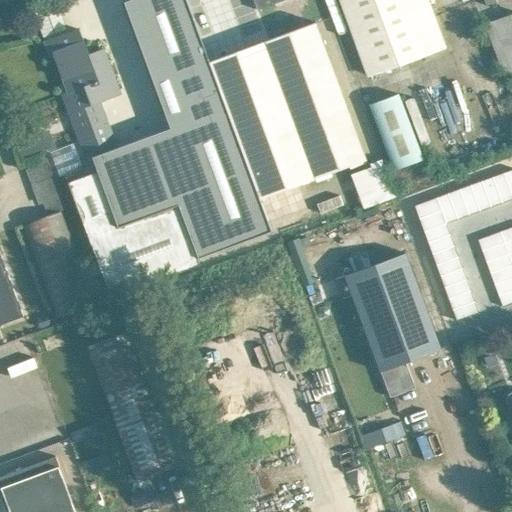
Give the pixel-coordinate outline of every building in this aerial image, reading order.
[(117,146),(94,154),(99,169),(119,222),(177,201),(199,258),(274,231),(262,198),(210,62),(187,0),(126,0),(123,1),(169,127),(117,146)] [(254,0),(258,10),(284,0),(254,0)] [(340,0),(343,8),(365,0),(340,0)] [(365,0),(343,8),(367,74),(427,53),(446,47),(428,0),(365,0)] [(511,72),(511,13),(485,23),(504,76),(511,72)] [(366,160),(323,41),(316,22),(210,62),(262,198),(366,160)] [(79,29),(45,41),(50,55),(55,53),(69,92),(84,132),(77,135),(86,157),(94,154),(117,146),(107,119),(104,120),(97,101),(119,93),(110,69),(104,50),(86,56),(82,47),(85,46),(79,29)] [(424,160),(399,93),(370,104),(395,170),(424,160)] [(473,102),(484,137),(497,132),(487,98),(473,102)] [(452,112),(429,121),(438,144),(461,136),(452,112)] [(28,117),(9,124),(23,160),(55,148),(49,130),(34,135),(28,117)] [(26,165),(27,169),(39,205),(44,204),(47,214),(65,208),(47,158),(26,165)] [(351,174),(364,209),(397,196),(383,159),(370,164),(371,166),(351,174)] [(511,168),(503,172),(511,194),(511,168)] [(99,169),(69,180),(111,297),(201,264),(199,258),(177,201),(119,222),(99,169)] [(511,198),(511,194),(503,172),(492,176),(502,202),(511,198)] [(492,176),(481,180),(491,206),(502,202),(492,176)] [(491,206),(481,180),(470,184),(480,210),(491,206)] [(480,210),(470,184),(459,189),(468,215),(480,210)] [(468,215),(459,189),(447,193),(457,219),(468,215)] [(457,219),(447,193),(436,197),(414,206),(419,219),(441,210),(446,223),(457,219)] [(450,235),(446,223),(441,210),(419,219),(424,232),(428,243),(450,235)] [(61,211),(25,227),(56,311),(93,297),(61,211)] [(511,236),(511,223),(499,229),(504,240),(511,236)] [(504,240),(499,229),(477,237),(481,248),(504,240)] [(455,246),(450,235),(428,243),(432,254),(455,246)] [(508,251),(504,240),(481,248),(485,260),(508,251)] [(459,257),(455,246),(432,254),(436,265),(459,257)] [(0,323),(23,315),(0,251),(0,323)] [(511,262),(511,261),(508,251),(485,260),(490,271),(511,262)] [(390,397),(406,391),(405,386),(414,382),(406,361),(441,349),(406,254),(344,276),(390,397)] [(463,268),(459,257),(436,265),(441,277),(463,268)] [(511,275),(511,262),(490,271),(494,282),(511,275)] [(467,279),(463,268),(441,277),(445,288),(467,279)] [(511,288),(511,275),(494,282),(498,293),(511,288)] [(472,291),(467,279),(445,288),(449,299),(472,291)] [(511,300),(511,288),(498,293),(503,305),(511,300)] [(476,302),(472,291),(449,299),(453,310),(476,302)] [(480,313),(476,302),(453,310),(458,322),(480,313)] [(131,328),(86,345),(136,480),(181,464),(131,328)] [(396,438),(391,425),(371,432),(376,445),(396,438)] [(294,427),(257,428),(257,447),(295,445),(294,427)] [(0,485),(9,511),(77,511),(57,456),(0,477),(0,485)]
